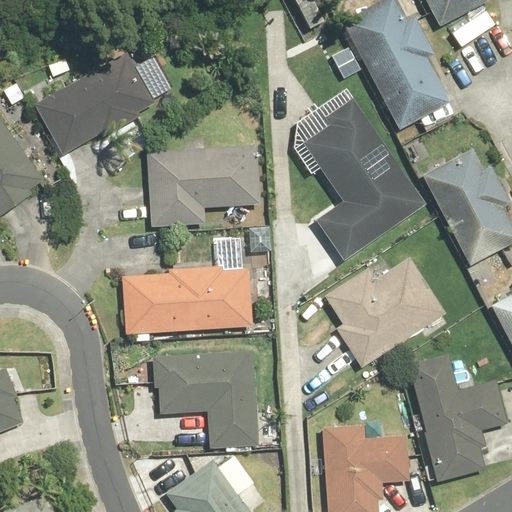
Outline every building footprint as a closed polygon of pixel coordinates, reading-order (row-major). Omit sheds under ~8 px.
[(398,0),(380,0),(344,19),(400,128),(451,102),(428,58),(436,54),(417,16),(408,20),(398,0)] [(426,0),(440,26),(493,1),(492,0),(426,0)] [(58,49),(37,59),(46,77),(67,67),(58,49)] [(127,50),(35,102),(64,153),(156,101),(127,50)] [(0,83),(0,95),(15,116),(30,106),(8,77),(0,83)] [(331,124),(305,142),(343,196),(315,215),(343,256),(426,199),(355,95),(325,115),(331,124)] [(0,114),(0,215),(47,183),(0,114)] [(257,143),(147,149),(152,226),(207,223),(206,207),(261,203),(257,143)] [(474,146),(423,172),(472,266),(511,245),(511,219),(503,203),(511,200),(493,164),(485,168),(474,146)] [(370,266),(325,295),(343,322),(336,326),(363,367),(448,312),(411,256),(378,277),(370,266)] [(252,265),(123,274),(127,334),(256,325),(252,265)] [(511,293),(492,304),(511,342),(511,293)] [(254,350),(154,355),(157,415),(209,412),(211,448),(259,446),(254,350)] [(451,353),(410,362),(437,480),(487,469),(481,446),(487,445),(483,427),(508,421),(499,378),(458,387),(451,353)] [(6,369),(0,370),(0,432),(27,422),(6,369)] [(365,423),(322,425),(327,511),(381,511),(380,497),(386,497),(385,479),(409,478),(406,434),(366,437),(365,423)] [(214,458),(166,492),(180,511),(252,511),(238,492),(254,481),(234,454),(219,465),(214,458)] [(58,511),(51,493),(0,511),(58,511)]
